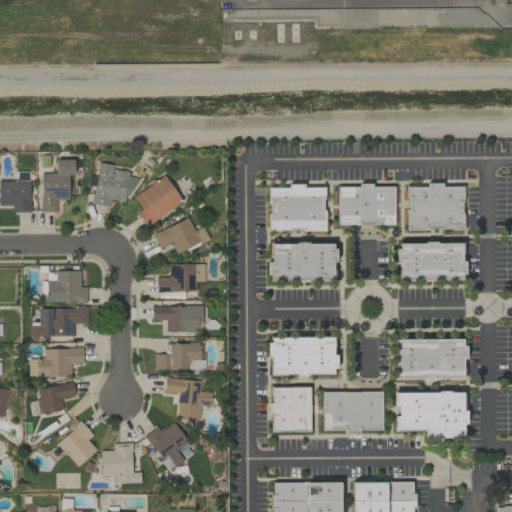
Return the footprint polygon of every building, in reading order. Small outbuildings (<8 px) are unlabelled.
[(39,212),(55,212),(56,199),(67,200),(68,175),(73,175),(73,160),(55,159),(54,173),(40,173),(39,212)] [(92,204),(108,206),(109,199),(129,202),(133,174),(112,172),(113,164),(97,162),(92,204)] [(0,180),(0,205),(10,206),(11,212),(28,212),(28,172),(15,172),(15,180),(0,180)] [(141,209),(135,212),(146,227),(181,201),(162,175),(132,197),(141,209)] [(405,186),(406,231),(462,229),(460,184),(405,186)] [(323,230),(323,186),(267,186),(268,231),(323,230)] [(336,186),(336,225),(393,225),(393,186),(336,186)] [(158,248),(170,243),(175,253),(207,240),(202,226),(192,230),(187,218),(152,233),(158,248)] [(268,280),(333,281),(334,243),(269,242),(268,280)] [(461,243),(397,243),(397,281),(462,280),(461,243)] [(168,264),(168,277),(155,277),(155,292),(195,291),(195,281),(202,281),(202,264),(168,264)] [(45,302),(85,302),(85,286),(79,286),(79,271),(45,270),(45,302)] [(150,305),(150,320),(164,321),(164,331),(199,331),(200,306),(150,305)] [(72,337),(72,324),(86,324),(86,308),(37,308),(37,322),(29,322),(29,337),(72,337)] [(271,337),(332,337),(332,375),(270,375),(270,356),(267,356),(267,344),(271,344),(271,337)] [(392,340),(393,380),(461,380),(461,360),(465,360),(465,346),(461,347),(461,339),(392,340)] [(153,354),(153,370),(187,369),(187,360),(202,360),(202,344),(163,344),(163,354),(153,354)] [(42,348),(42,358),(27,358),(28,376),(69,375),(69,363),(81,363),(81,348),(42,348)] [(199,380),(164,378),(163,393),(176,394),(174,418),(198,420),(199,405),(209,406),(210,392),(198,391),(199,380)] [(62,409),(60,398),(73,395),(71,382),(36,388),(38,400),(29,401),(32,415),(62,409)] [(270,388),(309,388),(309,432),(271,432),(270,416),(268,417),(268,404),(270,404),(270,388)] [(322,392),(380,392),(380,430),(358,430),(358,433),(344,433),(344,430),(322,430),(322,392)] [(393,393),(462,392),(462,411),(465,411),(465,424),(462,424),(462,438),(424,439),(424,431),(392,431),(392,417),(397,417),(397,407),(393,407),(393,393)] [(86,440),(91,435),(79,421),(55,443),(76,467),(95,450),(86,440)] [(144,434),(166,471),(183,462),(176,450),(186,444),(173,423),(159,431),(156,427),(144,434)] [(98,451),(99,476),(113,475),(114,483),(140,482),(139,471),(131,472),(130,443),(112,444),(112,450),(98,451)] [(339,483),(339,511),(273,511),(273,509),(270,509),(270,495),(272,495),(272,483),(339,483)] [(351,483),(351,511),(411,511),(411,508),(413,508),(413,494),(411,494),(411,483),(351,483)]
